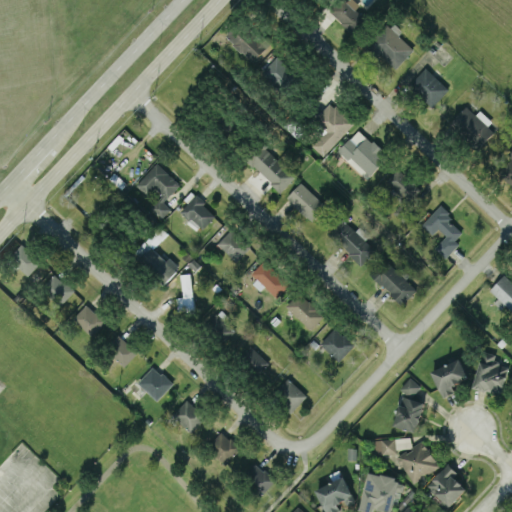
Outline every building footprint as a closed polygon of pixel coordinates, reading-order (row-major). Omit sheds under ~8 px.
[(355,8),(359,4),(354,0),(340,0),(330,12),(352,33),(366,18),(355,8)] [(271,48),(244,19),(226,36),(253,64),(271,48)] [(398,34),(400,32),(388,20),(366,43),(394,70),(414,49),(398,34)] [(259,74),(281,94),(298,75),(276,55),(259,74)] [(408,84),(432,106),(449,88),(425,66),(408,84)] [(323,128),(310,142),(323,155),(354,123),(331,100),(313,119),(323,128)] [(478,112),(476,114),(466,105),(451,122),(480,147),(496,128),(478,112)] [(337,151),(367,178),(388,155),(358,128),(337,151)] [(295,175),(262,145),(248,160),(281,191),(295,175)] [(511,152),(496,170),(511,185),(511,152)] [(164,201),(180,184),(158,162),(127,193),(158,223),(172,209),(164,201)] [(386,182),(411,202),(422,188),(398,168),(386,182)] [(312,221),(326,205),(301,181),(286,197),(312,221)] [(181,210),(202,229),(216,214),(195,195),(181,210)] [(422,224),(433,234),(438,228),(446,235),(435,247),(446,257),(459,243),(455,239),(464,229),(438,206),(422,224)] [(355,230),(341,217),(327,232),(361,265),(376,249),(365,239),(369,234),(359,226),(355,230)] [(146,240),(153,246),(167,234),(161,227),(146,240)] [(217,245),(239,261),(251,244),(229,228),(217,245)] [(29,275),(42,260),(22,243),(9,257),(29,275)] [(163,283),(176,270),(153,247),(139,260),(163,283)] [(403,304),(417,288),(383,256),(368,272),(403,304)] [(277,296),(289,283),(263,260),(251,273),(277,296)] [(73,292),(56,273),(42,285),(59,305),(73,292)] [(183,296),(177,296),(177,313),(193,312),(191,273),(181,273),(183,296)] [(489,290),(511,310),(511,280),(504,274),(489,290)] [(310,329),(324,314),(299,291),(286,306),(310,329)] [(110,324),(86,302),(73,317),(97,339),(110,324)] [(224,334),(235,322),(220,309),(209,321),(224,334)] [(339,361),(355,344),(336,326),(320,343),(339,361)] [(106,347),(125,365),(138,351),(119,333),(106,347)] [(473,386),(501,394),(509,365),(494,361),(496,354),(484,350),(473,386)] [(269,363),(259,353),(249,363),(259,373),(269,363)] [(431,370),(443,397),(456,391),(454,384),(469,377),(460,357),(431,370)] [(172,383),(153,365),(138,382),(157,399),(172,383)] [(291,412),(307,395),(287,377),(271,394),(291,412)] [(415,432),(426,402),(415,398),(420,382),(407,377),(402,390),(405,391),(393,424),(415,432)] [(191,432),(206,416),(187,398),(172,414),(191,432)] [(224,463),(240,449),(222,429),(206,444),(224,463)] [(375,439),(376,453),(395,452),(394,438),(375,439)] [(440,465),(423,439),(407,449),(405,449),(399,453),(397,452),(376,454),(377,463),(399,460),(413,482),(440,465)] [(455,477),(458,473),(448,463),(427,485),(449,506),(467,488),(455,477)] [(275,479),(263,468),(249,483),(261,494),(275,479)] [(360,509),(371,511),(373,511),(375,508),(391,511),(399,478),(369,471),(360,509)] [(343,506),(355,501),(345,476),(316,488),(326,511),(334,511),(344,508),(343,506)] [(419,511),(410,503),(401,511),(419,511)]
